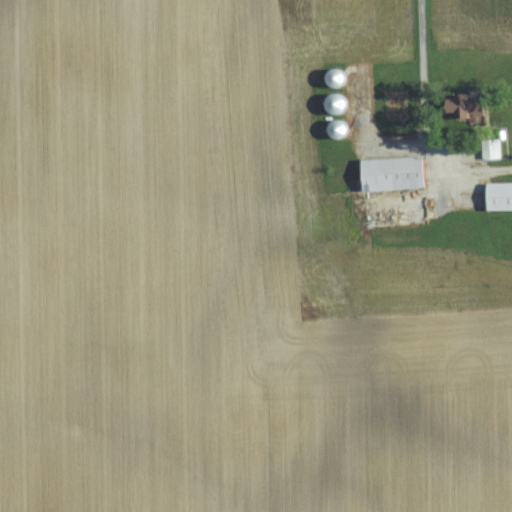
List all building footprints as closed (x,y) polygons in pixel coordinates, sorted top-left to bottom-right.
[(345,83),(344,70),(334,71),(335,84),(345,83)] [(329,98),(335,114),(348,109),(343,93),(329,98)] [(464,99),(464,118),(491,118),(491,99),(464,99)] [(342,138),(349,126),(340,121),(333,133),(342,138)] [(432,189),(431,157),(369,159),(370,191),(432,189)] [(494,211),(511,210),(511,183),(494,184),(494,211)]
